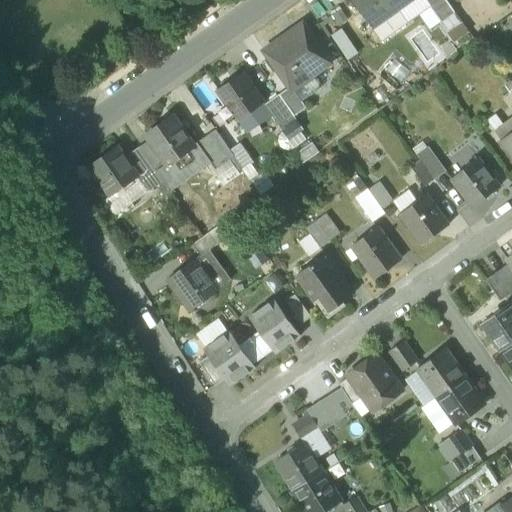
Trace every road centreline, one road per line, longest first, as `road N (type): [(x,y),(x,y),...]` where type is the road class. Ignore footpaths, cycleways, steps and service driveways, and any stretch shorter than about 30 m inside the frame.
road 1 (residential): [(35,155),(215,433)]
road 2 (residential): [(35,155),(257,0)]
road 3 (residential): [(215,433),(421,280)]
road 4 (residential): [(421,280),(511,403)]
